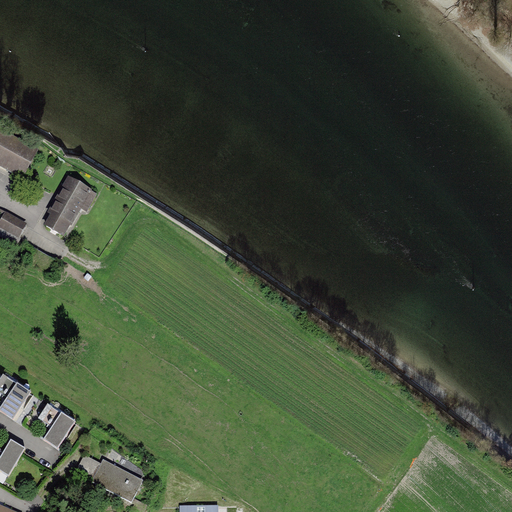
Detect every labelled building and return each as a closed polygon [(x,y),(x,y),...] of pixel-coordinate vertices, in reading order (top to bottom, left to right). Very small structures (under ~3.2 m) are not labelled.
[(0,169),(24,182),(43,145),(29,138),(25,145),(0,132),(0,169)] [(70,179),(44,226),(69,240),(83,214),(88,217),(100,196),(70,179)] [(2,211),(0,214),(0,227),(23,241),(30,227),(2,211)] [(58,263),(35,251),(26,268),(49,281),(58,263)] [(33,394),(3,375),(0,380),(0,393),(8,399),(1,410),(17,420),(33,394)] [(76,422),(49,405),(39,421),(53,430),(46,440),(59,448),(76,422)] [(26,450),(11,442),(4,453),(0,451),(0,472),(10,478),(26,450)] [(132,504),(133,505),(144,481),(106,461),(93,483),(132,504)] [(0,511),(25,511),(26,511),(0,501),(0,511)]
